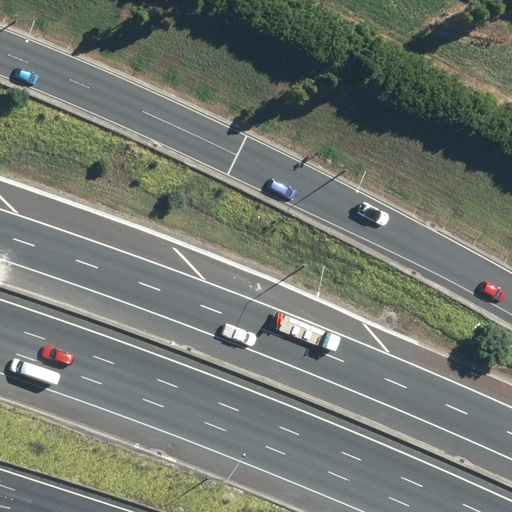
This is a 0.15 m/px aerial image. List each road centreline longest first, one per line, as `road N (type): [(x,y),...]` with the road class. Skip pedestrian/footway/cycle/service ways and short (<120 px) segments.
road 1 (motorway): [(0,50),(238,156),(511,301)]
road 2 (motorway): [(0,248),(511,443)]
road 3 (motorway): [(480,511),(221,403),(0,327)]
